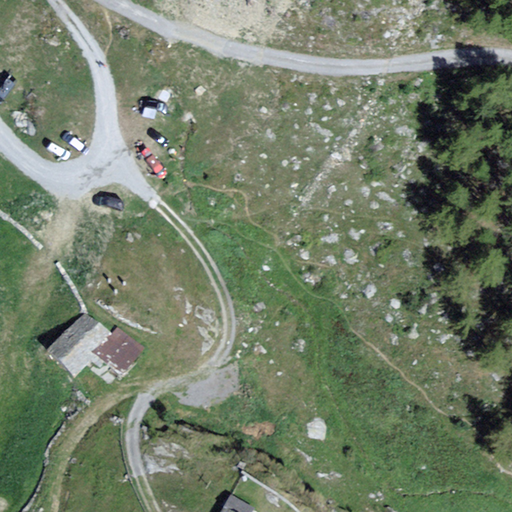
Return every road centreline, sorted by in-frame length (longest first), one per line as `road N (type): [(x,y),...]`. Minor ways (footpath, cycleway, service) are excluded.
road 1 (unclassified): [(115,0),(230,47),(379,70),(511,61)]
road 2 (track): [(114,167),(69,182),(38,175),(0,140)]
